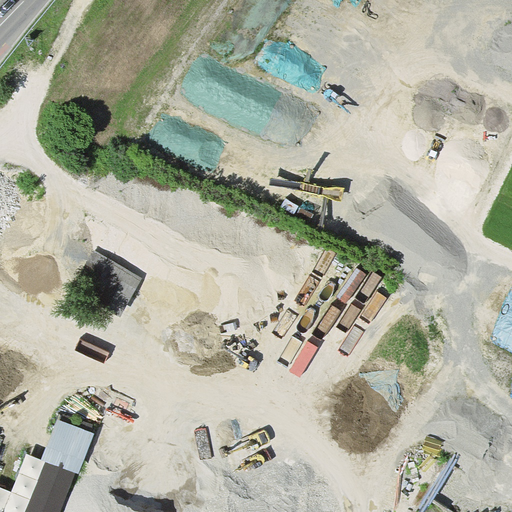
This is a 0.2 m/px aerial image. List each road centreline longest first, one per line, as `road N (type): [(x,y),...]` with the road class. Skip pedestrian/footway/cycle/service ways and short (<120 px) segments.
road 1 (track): [(0,162),(32,170),(212,278)]
road 2 (track): [(511,92),(292,0)]
road 3 (track): [(13,164),(79,0)]
road 4 (track): [(511,142),(444,282)]
